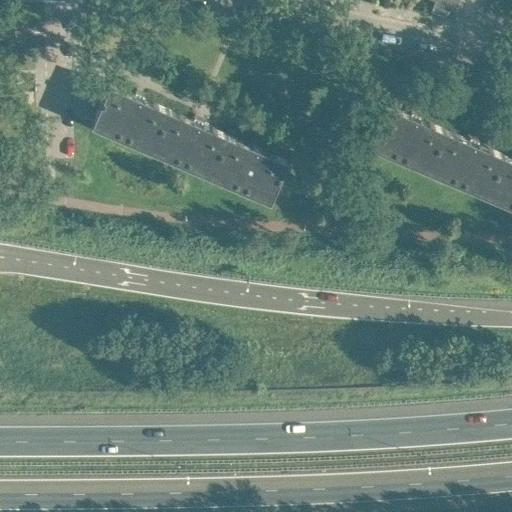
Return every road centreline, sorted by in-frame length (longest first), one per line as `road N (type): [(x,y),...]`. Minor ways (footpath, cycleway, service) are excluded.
road 1 (motorway): [(511,320),(244,300),(0,263)]
road 2 (motorway): [(511,423),(282,439),(0,441)]
road 3 (motorway): [(0,492),(313,490),(511,476)]
road 4 (residential): [(271,0),(463,38)]
road 5 (unclassified): [(48,131),(46,0)]
